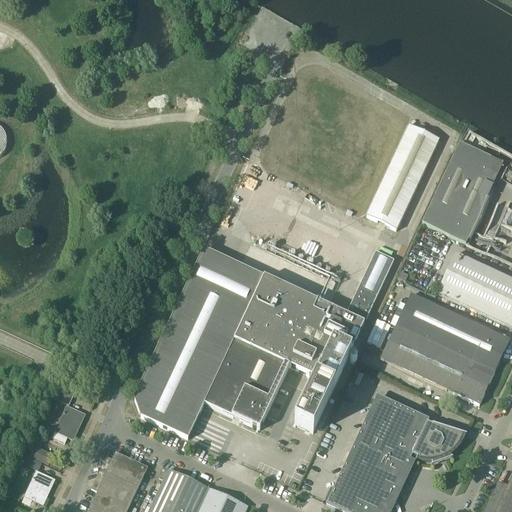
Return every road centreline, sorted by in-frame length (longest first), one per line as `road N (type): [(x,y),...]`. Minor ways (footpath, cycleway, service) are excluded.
road 1 (unclassified): [(108,429),(293,33)]
road 2 (unclassified): [(285,511),(108,429)]
